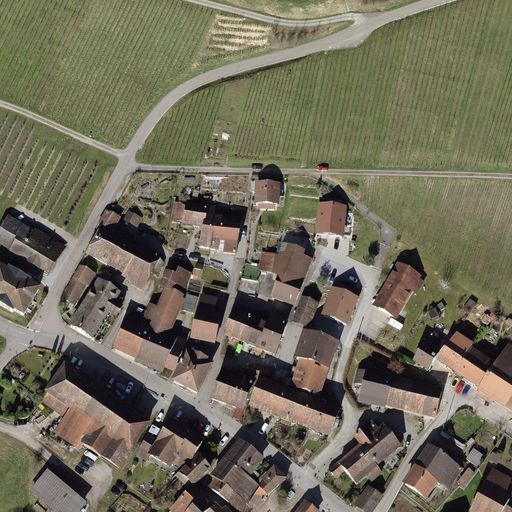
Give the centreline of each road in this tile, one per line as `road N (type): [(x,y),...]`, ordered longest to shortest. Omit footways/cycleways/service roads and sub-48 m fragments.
road 1 (residential): [(21,337),(164,103),(199,78),(440,0)]
road 2 (track): [(511,176),(145,169),(0,103)]
road 3 (residential): [(311,483),(350,421),(339,377),(388,227)]
road 4 (track): [(511,310),(313,171)]
road 5 (residential): [(197,410),(97,357),(21,337)]
road 6 (track): [(370,24),(363,16),(301,24),(193,0)]
road 7 (residential): [(197,410),(217,361),(238,257)]
road 8 (residential): [(382,511),(460,394)]
road 9 (residential): [(311,483),(197,410)]
